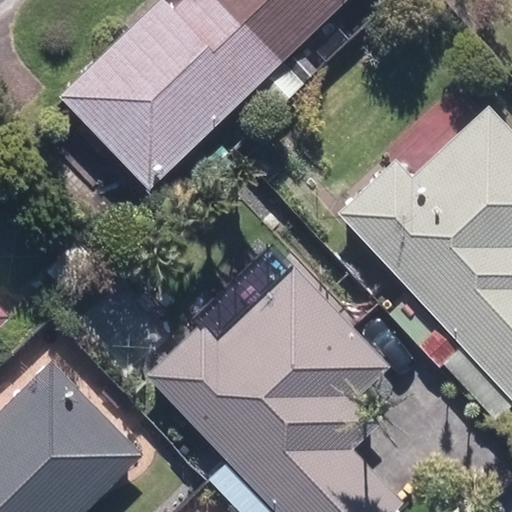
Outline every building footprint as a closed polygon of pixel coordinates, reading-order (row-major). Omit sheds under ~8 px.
[(279,60),(221,0),(176,0),(173,3),(169,0),(149,0),(57,89),(149,185),(279,60)] [(221,0),(279,60),(343,0),(221,0)] [(511,122),(473,80),(333,207),(511,401),(511,122)] [(282,243),(147,367),(282,511),(387,511),(404,497),(332,420),(394,363),(282,243)] [(0,322),(10,313),(0,301),(0,322)] [(0,511),(74,511),(142,446),(50,354),(0,403),(0,511)]
